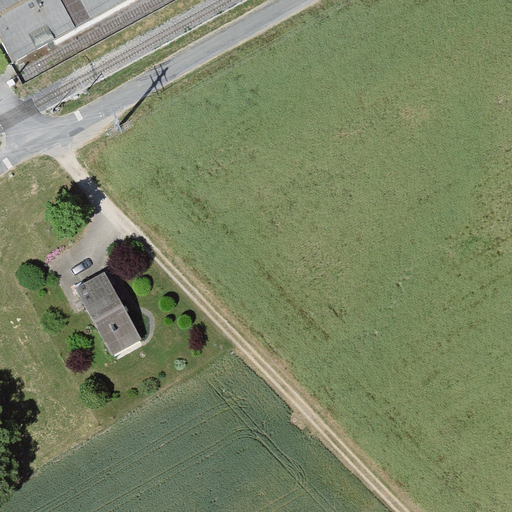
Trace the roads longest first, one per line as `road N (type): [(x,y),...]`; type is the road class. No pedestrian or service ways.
road 1 (track): [(400,511),(43,140)]
road 2 (track): [(0,164),(294,0)]
